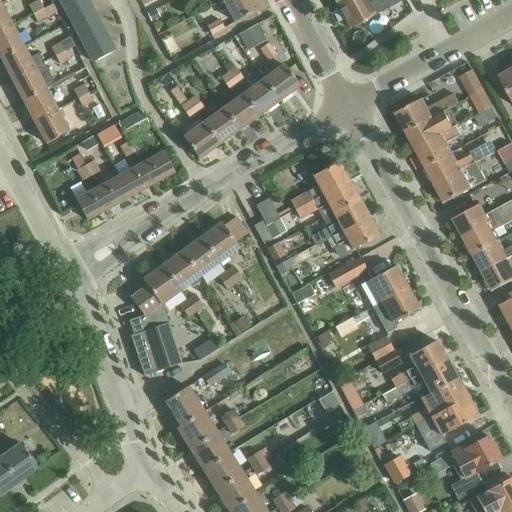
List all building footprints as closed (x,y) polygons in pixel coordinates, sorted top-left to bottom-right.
[(33,14),(43,8),(39,0),(29,5),(33,14)] [(84,0),(58,0),(92,63),(113,52),(84,0)] [(251,0),(223,0),(223,1),(235,23),(257,10),(251,0)] [(333,0),(338,8),(352,0),(333,0)] [(365,0),(352,0),(338,8),(350,30),(391,7),(387,0),(376,0),(368,4),(365,0)] [(43,8),(33,14),(37,23),(57,12),(53,3),(43,8)] [(0,31),(11,26),(0,5),(0,31)] [(156,10),(148,15),(152,23),(161,18),(156,10)] [(212,36),(224,30),(219,20),(207,26),(212,36)] [(257,25),(238,35),(246,49),(264,39),(257,25)] [(0,58),(22,47),(11,26),(0,31),(0,58)] [(55,57),(66,52),(75,47),(70,38),(50,49),(55,57)] [(268,60),(276,55),(268,43),(260,48),(268,60)] [(0,59),(11,80),(43,63),(38,54),(28,59),(22,47),(0,58),(0,59)] [(66,52),(55,57),(60,65),(71,59),(66,52)] [(238,86),(245,81),(230,62),(224,67),(228,72),(238,86)] [(22,101),(45,89),(38,76),(48,72),(43,63),(11,80),(22,101)] [(263,80),(278,101),(299,86),(284,65),(263,80)] [(511,71),(500,78),(511,100),(511,71)] [(230,91),(238,86),(228,72),(226,73),(220,77),(230,91)] [(473,72),(460,79),(470,98),(472,97),(483,90),(473,72)] [(243,94),(258,115),(278,101),(263,80),(243,94)] [(78,99),(88,93),(84,85),(73,90),(78,99)] [(190,119),(197,114),(187,101),(177,87),(170,92),(190,119)] [(33,122),(56,110),(45,89),(22,101),(33,122)] [(88,93),(78,99),(82,108),(101,97),(97,89),(88,93)] [(472,97),(470,98),(481,116),(483,115),(493,109),(494,109),(483,90),(472,97)] [(223,109),(238,130),(258,115),(243,94),(223,109)] [(407,134),(451,110),(451,108),(460,103),(455,94),(429,109),(425,100),(397,116),(407,134)] [(195,96),(187,101),(197,114),(204,108),(195,96)] [(203,123),(218,144),(238,130),(223,109),(203,123)] [(481,116),(476,119),(481,128),(499,118),(494,109),(483,115),(481,116)] [(56,110),(33,122),(45,144),(67,132),(56,110)] [(416,152),(459,129),(458,128),(461,126),(451,110),(407,134),(416,152)] [(218,144),(203,123),(183,138),(198,159),(218,144)] [(426,169),(454,154),(448,143),(462,136),(459,129),(416,152),(426,169)] [(137,137),(128,142),(134,153),(143,148),(137,137)] [(92,138),(81,144),(85,152),(96,146),(92,138)] [(125,158),(134,153),(128,142),(120,147),(125,158)] [(435,186),(477,164),(476,162),(485,158),(485,159),(498,152),(493,142),(470,153),(472,156),(459,163),(454,154),(426,169),(435,186)] [(511,143),(511,144),(498,152),(510,172),(511,171),(511,170),(511,143)] [(151,185),(173,173),(162,153),(140,165),(151,185)] [(79,156),(72,160),(77,170),(85,165),(79,156)] [(86,165),(85,165),(91,176),(100,171),(94,161),(86,165)] [(295,212),(349,182),(339,163),(313,178),(318,187),(290,203),(295,212)] [(477,164),(435,186),(445,204),(487,182),(477,164)] [(77,170),(76,170),(83,181),(91,176),(85,165),(77,170)] [(129,197),(151,185),(140,165),(118,177),(129,197)] [(108,209),(129,197),(118,177),(96,189),(108,209)] [(295,212),(299,221),(318,211),(322,220),(359,200),(349,182),(295,212)] [(108,209),(96,189),(74,201),(86,221),(108,209)] [(269,200),(256,207),(266,227),(279,220),(269,200)] [(316,246),(369,218),(359,200),(322,220),(327,229),(311,238),(316,246)] [(481,205),(454,220),(464,239),(511,212),(511,201),(487,216),(481,205)] [(511,212),(464,239),(474,257),(501,242),(500,241),(495,232),(511,222),(511,212)] [(369,218),(316,246),(320,253),(330,247),(331,250),(347,241),(352,250),(379,236),(369,218)] [(254,228),(264,246),(273,241),(263,223),(254,228)] [(221,225),(201,240),(219,265),(239,250),(221,225)] [(511,234),(500,241),(501,242),(474,257),(483,275),(511,258),(511,234)] [(219,265),(201,240),(182,254),(183,256),(200,279),(219,265)] [(272,262),(285,256),(278,243),(266,249),(272,262)] [(200,279),(183,256),(182,254),(163,268),(181,292),(200,279)] [(511,258),(483,275),(493,293),(511,282),(511,258)] [(335,290),(367,272),(359,259),(327,277),(335,290)] [(289,262),(276,269),(280,277),(293,270),(289,262)] [(233,266),(226,272),(235,284),(242,279),(233,266)] [(163,268),(143,282),(147,287),(160,305),(161,307),(161,306),(181,292),(163,268)] [(395,268),(360,287),(372,308),(407,289),(395,268)] [(235,284),(226,272),(218,277),(227,290),(235,284)] [(308,285),(291,294),(296,304),(313,295),(308,285)] [(144,317),(129,321),(133,336),(130,337),(143,377),(158,373),(181,366),(169,325),(167,326),(161,306),(161,307),(160,305),(147,287),(131,299),(144,317)] [(407,289),(372,308),(386,335),(395,330),(392,325),(419,310),(407,289)] [(195,295),(187,300),(195,313),(203,307),(195,295)] [(195,313),(187,300),(179,306),(188,318),(195,313)] [(511,326),(511,325),(511,300),(501,307),(511,326)] [(243,317),(233,323),(239,333),(249,326),(243,317)] [(327,332),(314,339),(320,350),(333,343),(327,332)] [(385,337),(367,347),(375,361),(394,351),(385,337)] [(211,339),(201,345),(208,356),(218,349),(211,339)] [(409,357),(415,367),(390,380),(394,389),(395,390),(447,361),(436,342),(409,357)] [(394,351),(375,361),(376,364),(365,370),(370,377),(381,372),(382,373),(400,363),(394,351)] [(457,380),(447,361),(395,390),(394,389),(381,396),(385,404),(424,384),(430,395),(457,380)] [(224,364),(215,369),(220,379),(221,379),(230,374),(224,364)] [(215,369),(202,377),(208,386),(220,379),(215,369)] [(348,378),(338,383),(341,389),(351,384),(348,378)] [(416,426),(467,398),(457,380),(430,395),(420,400),(426,410),(411,418),(416,426)] [(180,427),(202,412),(187,388),(164,403),(180,427)] [(332,392),(317,400),(325,414),(340,406),(332,392)] [(467,398),(416,426),(429,450),(443,442),(441,437),(450,432),(477,417),(467,398)] [(225,427),(239,419),(233,410),(220,419),(225,427)] [(202,412),(180,427),(176,429),(190,450),(216,434),(202,412)] [(239,419),(225,427),(230,436),(244,427),(239,419)] [(372,426),(363,431),(368,441),(378,436),(372,426)] [(203,470),(229,454),(216,434),(190,450),(203,470)] [(477,475),(501,461),(488,438),(464,451),(461,446),(450,453),(450,454),(443,458),(450,470),(453,467),(462,483),(451,489),(458,502),(482,484),(477,475)] [(0,461),(16,484),(37,470),(19,445),(0,459),(0,461)] [(251,467),(265,459),(259,450),(246,459),(251,467)] [(216,491),(242,475),(229,454),(203,470),(216,491)] [(271,454),(265,459),(269,465),(276,461),(271,454)] [(399,457),(382,466),(393,485),(410,476),(399,457)] [(265,459),(251,467),(257,476),(270,467),(269,465),(265,459)] [(422,459),(414,464),(418,471),(426,466),(422,459)] [(0,496),(16,484),(0,461),(0,496)] [(229,511),(255,495),(242,475),(216,491),(229,511)] [(511,479),(511,480),(487,494),(469,503),(473,511),(502,511),(511,507),(511,479)] [(277,508),(291,500),(286,492),(271,500),(277,508)] [(291,500),(277,508),(279,511),(289,511),(295,509),(294,507),(306,500),(302,493),(291,500)] [(416,494),(402,501),(407,511),(421,511),(424,510),(416,494)] [(229,511),(265,511),(255,495),(229,511)]
